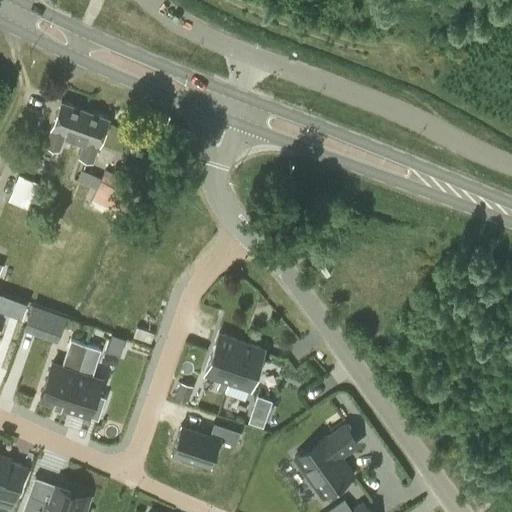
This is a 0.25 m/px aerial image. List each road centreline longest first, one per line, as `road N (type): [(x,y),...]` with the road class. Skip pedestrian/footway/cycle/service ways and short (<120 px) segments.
road 1 (tertiary): [(460,511),(249,229)]
road 2 (primary): [(228,121),(511,224)]
road 3 (primary): [(511,205),(238,96)]
road 4 (unclassified): [(249,229),(193,288),(127,474)]
road 5 (unclassified): [(511,161),(253,59)]
road 6 (primary): [(73,56),(228,121)]
road 7 (primary): [(238,96),(86,34)]
road 8 (unclassified): [(127,474),(0,419)]
road 9 (tertiary): [(249,229),(214,188),(214,154),(228,121)]
road 10 (unclassified): [(253,59),(149,0)]
